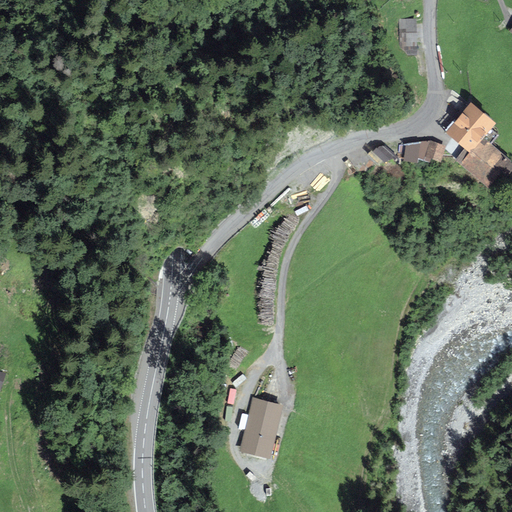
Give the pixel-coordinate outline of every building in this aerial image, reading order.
[(401,20),(401,44),(415,44),(414,20),(401,20)] [(453,132),(469,146),(478,135),(489,122),(473,108),(453,132)] [(469,146),(457,159),(488,186),(509,160),(478,135),(469,146)] [(379,165),(393,154),(383,142),(369,152),(379,165)] [(427,154),(439,158),(443,146),(431,142),(427,154)] [(187,248),(194,254),(206,240),(198,234),(187,248)] [(255,400),(243,449),(267,455),(279,406),(255,400)]
